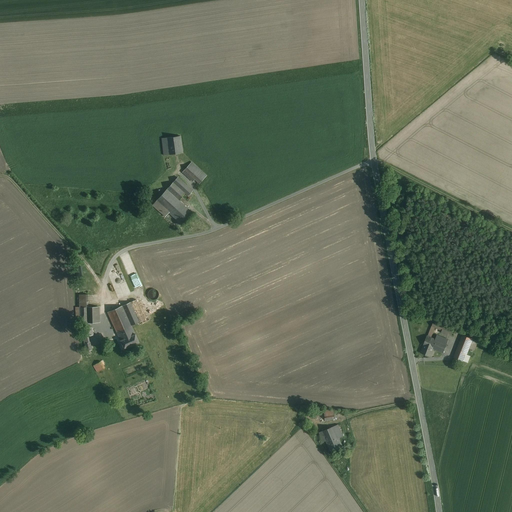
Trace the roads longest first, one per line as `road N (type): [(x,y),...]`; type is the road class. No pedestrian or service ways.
road 1 (secondary): [(361,0),(373,159),(439,511)]
road 2 (track): [(511,229),(373,159)]
road 3 (track): [(0,175),(103,282)]
